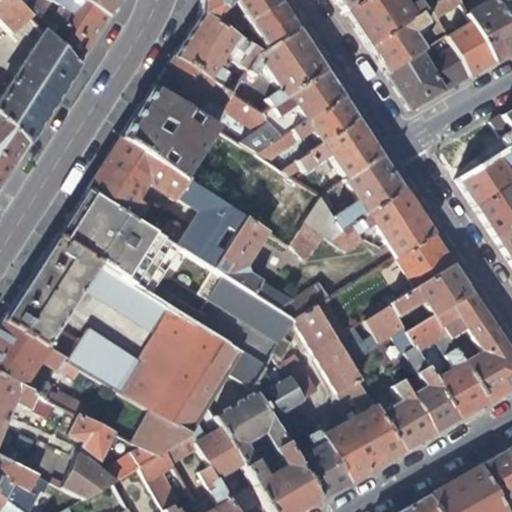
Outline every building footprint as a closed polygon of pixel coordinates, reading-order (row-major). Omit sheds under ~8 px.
[(13,43),(22,34),(32,25),(27,20),(7,0),(0,0),(0,29),(7,37),(13,43)] [(41,0),(27,20),(32,25),(41,34),(56,11),(41,0)] [(40,0),(41,0),(56,11),(41,34),(75,68),(91,43),(105,22),(71,0),(40,0)] [(71,0),(105,22),(115,6),(119,0),(71,0)] [(217,19),(230,3),(228,0),(198,0),(198,2),(196,17),(211,27),(217,19)] [(239,18),(225,28),(219,32),(227,39),(245,27),(275,7),(270,0),(228,0),(230,3),(239,18)] [(331,0),(344,18),(372,0),(331,0)] [(400,0),(372,0),(344,18),(352,31),(367,53),(427,11),(437,5),(433,0),(425,0),(408,11),(400,0)] [(458,9),(452,0),(444,0),(437,5),(427,11),(434,25),(458,9)] [(491,0),(462,17),(470,31),(490,66),(504,58),(511,53),(511,36),(493,0),(491,0)] [(502,0),(493,0),(511,36),(511,0),(504,0),(503,1),(502,0)] [(255,42),(244,50),(256,58),(292,33),(283,19),(275,7),(245,27),(255,42)] [(412,39),(434,25),(427,11),(367,53),(376,66),(384,78),(417,58),(423,54),(412,39)] [(236,67),(245,73),(256,58),(244,50),(227,39),(219,32),(211,27),(196,17),(187,32),(170,58),(216,87),(224,75),(214,69),(226,49),(241,59),(236,67)] [(225,28),(217,19),(211,27),(219,32),(225,28)] [(25,58),(0,96),(0,98),(34,131),(59,93),(60,91),(61,89),(64,85),(75,68),(41,34),(32,25),(22,34),(33,46),(25,58)] [(245,27),(227,39),(244,50),(255,42),(245,27)] [(470,31),(446,45),(449,50),(466,80),(477,74),(490,66),(470,31)] [(261,102),(267,110),(272,107),(320,76),(309,59),(292,33),(256,58),(245,73),(244,75),(251,78),(257,68),(275,93),(261,102)] [(437,51),(446,45),(444,41),(440,44),(434,47),(437,51)] [(422,66),(417,58),(384,78),(408,114),(425,104),(466,80),(449,50),(422,66)] [(233,147),(251,158),(276,141),(268,128),(259,115),(229,96),(216,87),(170,58),(159,75),(148,92),(211,133),(215,126),(212,123),(190,111),(198,98),(216,110),(215,113),(217,115),(251,136),(233,147)] [(227,71),(224,75),(216,87),(229,96),(235,89),(241,80),(227,71)] [(289,109),(301,126),(337,101),(327,85),(320,76),(272,107),(278,116),(289,109)] [(259,104),(235,89),(229,96),(259,115),(264,112),(259,104)] [(178,183),(190,165),(193,160),(211,133),(148,92),(128,122),(115,143),(178,183)] [(0,98),(0,122),(24,146),(29,139),(34,131),(0,98)] [(212,123),(217,115),(215,113),(216,110),(198,98),(190,111),(212,123)] [(307,135),(315,147),(352,124),(343,111),(337,101),(301,126),(283,137),(276,141),(251,158),(261,165),(307,135)] [(281,120),(278,116),(272,107),(267,110),(264,112),(259,115),(268,128),(275,124),(281,120)] [(511,110),(488,124),(497,139),(506,154),(511,150),(511,110)] [(0,162),(9,170),(16,159),(24,146),(0,122),(0,162)] [(283,137),(275,124),(268,128),(276,141),(283,137)] [(325,160),(341,184),(376,160),(363,140),(352,124),(315,147),(275,174),(283,179),(297,171),(300,175),(325,160)] [(478,140),(490,133),(486,126),(473,134),(478,140)] [(495,141),(490,133),(478,140),(483,148),(495,141)] [(478,140),(473,134),(457,143),(434,156),(453,185),(506,154),(497,139),(495,141),(483,148),(478,140)] [(207,250),(216,236),(219,231),(224,234),(230,238),(240,222),(178,183),(115,143),(99,167),(83,192),(132,224),(135,219),(131,216),(136,206),(132,203),(137,196),(132,192),(138,183),(169,205),(172,200),(199,218),(194,226),(190,223),(173,251),(175,252),(208,273),(218,257),(207,250)] [(499,173),(511,165),(511,150),(506,154),(453,185),(461,196),(470,211),(509,188),(505,182),(499,173)] [(326,194),(316,200),(338,234),(399,195),(386,175),(376,160),(341,184),(356,207),(341,216),(326,194)] [(0,183),(6,175),(9,170),(0,162),(0,183)] [(511,192),(509,188),(470,211),(480,225),(491,242),(511,229),(511,192)] [(132,224),(83,192),(66,218),(51,240),(94,267),(145,299),(175,252),(173,251),(163,244),(157,240),(143,231),(137,228),(132,224)] [(343,254),(360,244),(356,237),(370,228),(377,239),(392,262),(429,240),(419,225),(399,195),(338,234),(316,200),(286,250),(302,267),(318,241),(331,253),(343,254)] [(143,219),(137,228),(143,231),(149,223),(143,219)] [(262,236),(240,222),(230,238),(218,257),(208,273),(273,315),(287,306),(243,277),(239,270),(262,236)] [(157,240),(162,231),(149,223),(143,231),(157,240)] [(363,248),(377,239),(370,228),(356,237),(360,244),(363,248)] [(511,229),(491,242),(502,258),(511,274),(511,229)] [(169,235),(162,231),(157,240),(163,244),(169,235)] [(45,345),(94,267),(51,240),(14,298),(0,319),(0,324),(29,342),(62,363),(63,364),(66,359),(45,345)] [(392,262),(411,292),(448,269),(436,251),(429,240),(392,262)] [(418,305),(429,321),(466,297),(455,281),(448,269),(411,292),(385,308),(393,321),(418,305)] [(273,315),(208,273),(195,295),(204,302),(189,326),(235,356),(260,371),(264,366),(269,358),(281,338),(289,326),(273,315)] [(315,288),(287,306),(273,315),(289,326),(311,312),(322,305),(324,304),(315,288)] [(461,363),(456,365),(482,407),(500,397),(511,389),(511,366),(466,297),(429,321),(435,331),(446,325),(452,321),(462,339),(453,344),(453,350),(461,363)] [(328,302),(324,304),(322,305),(327,314),(333,311),(328,302)] [(341,336),(327,314),(322,305),(311,312),(330,342),(341,336)] [(420,390),(405,400),(429,438),(442,430),(455,423),(430,382),(414,355),(402,337),(393,321),(385,308),(359,324),(373,347),(386,339),(396,354),(398,353),(420,390)] [(355,418),(318,440),(345,487),(357,480),(385,463),(399,455),(376,417),(330,342),(311,312),(289,326),(336,402),(344,398),(355,418)] [(82,332),(77,340),(68,355),(66,359),(63,364),(81,375),(144,414),(184,438),(189,430),(195,420),(201,410),(224,374),(235,356),(168,313),(136,365),(82,332)] [(444,372),(430,382),(455,423),(468,415),(482,407),(456,365),(440,340),(437,335),(435,331),(429,321),(402,337),(414,355),(429,346),(444,372)] [(49,374),(56,371),(62,363),(29,342),(0,324),(0,382),(15,391),(31,399),(39,403),(43,396),(39,387),(24,380),(22,374),(26,368),(32,364),(49,374)] [(448,329),(446,325),(435,331),(437,335),(442,332),(448,329)] [(60,350),(68,355),(77,340),(70,335),(60,350)] [(290,344),(281,338),(269,358),(278,364),(279,362),(290,344)] [(362,353),(386,392),(396,385),(373,347),(362,353)] [(260,371),(235,356),(224,374),(249,389),(257,376),(260,371)] [(75,382),(81,375),(63,364),(62,363),(56,371),(75,382)] [(266,392),(257,376),(249,389),(247,391),(252,398),(268,425),(298,406),(297,405),(286,386),(284,383),(266,392)] [(299,378),(291,383),(286,386),(297,405),(310,397),(299,378)] [(23,415),(31,399),(15,391),(0,382),(0,465),(3,468),(9,456),(0,451),(0,424),(1,423),(8,407),(23,415)] [(394,405),(376,417),(399,455),(415,446),(429,438),(405,400),(396,385),(386,392),(394,405)] [(50,399),(43,396),(39,403),(47,407),(50,399)] [(57,396),(50,399),(47,407),(71,419),(77,406),(57,396)] [(301,511),(315,504),(292,465),(268,425),(252,398),(209,423),(236,469),(248,489),(260,511),(301,511)] [(210,484),(236,469),(209,423),(201,410),(195,420),(206,439),(197,444),(189,430),(184,438),(192,453),(201,468),(210,484)] [(126,446),(134,450),(150,459),(158,454),(184,438),(144,414),(126,446)] [(93,465),(103,445),(107,437),(71,419),(62,437),(76,445),(74,451),(93,465)] [(310,454),(292,465),(315,504),(329,496),(345,487),(318,440),(307,422),(295,429),(310,454)] [(103,445),(108,448),(112,439),(107,437),(103,445)] [(166,469),(192,453),(184,438),(158,454),(166,469)] [(118,442),(112,439),(108,448),(107,450),(112,453),(118,442)] [(511,447),(511,448),(498,455),(511,477),(511,447)] [(134,450),(131,470),(150,459),(134,450)] [(167,471),(166,469),(158,454),(150,459),(131,470),(130,470),(141,488),(145,485),(167,471)] [(511,477),(498,455),(485,463),(473,469),(494,506),(501,502),(509,498),(511,502),(511,477)] [(55,493),(75,504),(105,486),(107,485),(71,459),(55,493)] [(111,482),(125,474),(118,463),(104,470),(111,482)] [(29,481),(3,468),(0,465),(0,502),(3,505),(13,511),(28,511),(2,498),(6,490),(20,497),(29,481)] [(212,511),(226,511),(210,484),(201,468),(189,474),(212,511)] [(498,511),(494,506),(473,469),(446,485),(421,500),(428,511),(498,511)] [(153,492),(145,485),(141,488),(146,497),(153,492)] [(260,511),(248,489),(228,501),(234,511),(260,511)] [(165,511),(153,492),(146,497),(154,511),(165,511)] [(428,511),(421,500),(399,511),(428,511)]
